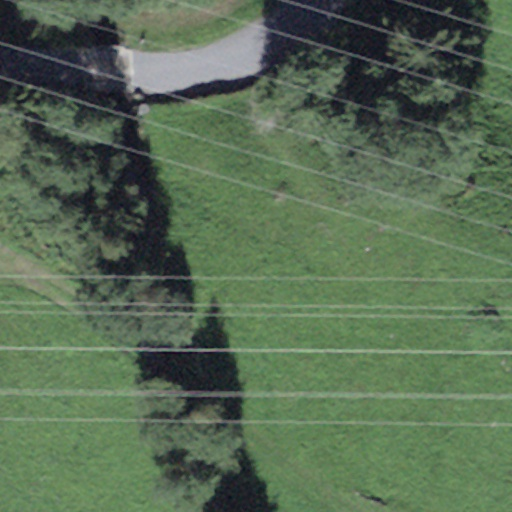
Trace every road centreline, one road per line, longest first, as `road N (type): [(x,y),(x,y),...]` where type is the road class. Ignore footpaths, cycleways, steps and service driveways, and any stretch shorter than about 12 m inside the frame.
road 1 (track): [(0,259),(121,341),(333,511)]
road 2 (tertiary): [(0,71),(130,76),(290,49),(309,0)]
